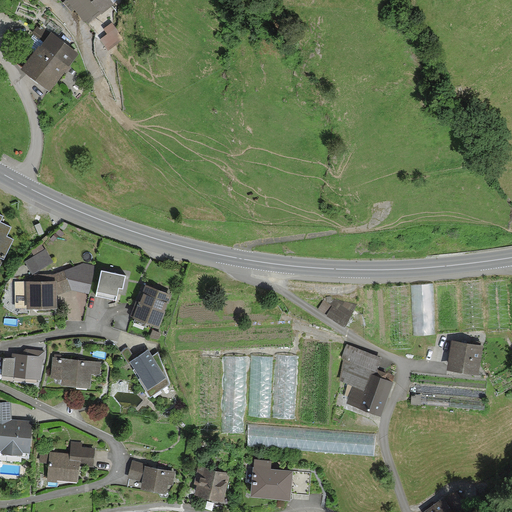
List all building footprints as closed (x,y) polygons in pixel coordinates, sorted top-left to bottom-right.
[(112,0),(85,0),(96,14),(114,2),(112,0)] [(112,24),(104,29),(108,35),(101,39),(108,50),(123,40),(112,24)] [(28,71),(51,85),(75,48),(52,33),(28,71)] [(0,276),(17,238),(10,235),(15,225),(4,221),(7,215),(0,211),(0,276)] [(32,274),(54,263),(48,250),(26,260),(32,274)] [(34,281),(25,281),(26,292),(17,293),(17,305),(56,304),(55,292),(72,287),(88,291),(94,266),(84,264),(55,274),(34,275),(34,281)] [(124,273),(102,269),(97,294),(115,297),(118,283),(122,284),(124,273)] [(511,334),(511,313),(509,282),(370,291),(376,344),(511,334)] [(146,285),(135,313),(158,322),(169,293),(146,285)] [(324,300),(318,311),(345,326),(355,308),(336,297),(332,304),(324,300)] [(462,339),(458,365),(491,370),(495,343),(462,339)] [(348,400),(380,412),(392,379),(374,372),(380,357),(347,344),(342,356),(345,358),(341,379),(354,384),(348,400)] [(4,357),(3,373),(39,377),(39,373),(42,373),(44,351),(25,349),(24,354),(14,353),(13,358),(4,357)] [(154,349),(135,362),(157,394),(176,382),(154,349)] [(332,349),(201,357),(204,430),(338,423),(332,349)] [(98,360),(60,357),(59,375),(74,376),(73,381),(96,383),(98,360)] [(0,448),(30,451),(33,420),(12,419),(11,401),(0,401),(0,448)] [(350,453),(375,453),(374,434),(353,434),(353,442),(350,442),(350,453)] [(279,446),(279,438),(251,436),(251,445),(279,446)] [(52,452),(50,475),(82,478),(83,464),(91,464),(92,450),(70,448),(70,453),(52,452)] [(49,453),(40,453),(41,464),(50,463),(49,453)] [(260,462),(257,495),(308,499),(310,473),(274,470),(275,463),(260,462)] [(171,469),(133,463),(132,473),(150,476),(148,487),(168,490),(171,469)] [(231,499),(233,471),(208,470),(206,497),(231,499)] [(455,491),(425,511),(452,511),(464,504),(455,491)]
